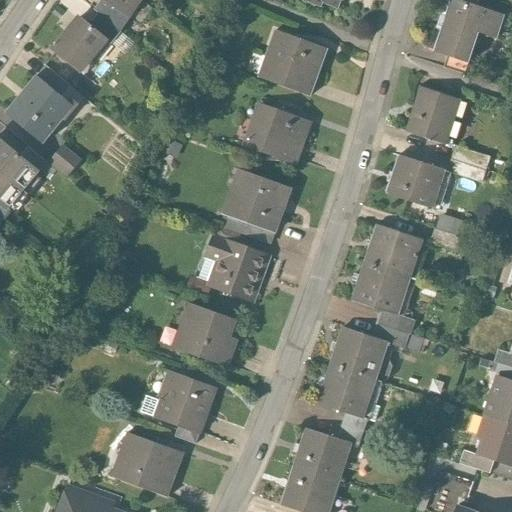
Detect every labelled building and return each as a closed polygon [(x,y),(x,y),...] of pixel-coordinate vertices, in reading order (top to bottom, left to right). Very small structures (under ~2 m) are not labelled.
[(101,0),(131,19),(141,4),(135,0),(101,0)] [(340,0),(295,0),(335,15),(340,0)] [(477,8),(451,0),(450,0),(433,53),(469,64),(479,34),(497,40),(504,17),(477,8)] [(109,41),(78,15),(51,50),(82,74),(109,41)] [(324,49),(276,33),(261,80),(308,96),(324,49)] [(34,79),(5,116),(41,145),(70,107),(34,79)] [(460,102),(420,88),(405,133),(445,147),(460,102)] [(311,123),(256,103),(241,144),(296,164),(311,123)] [(72,145),(55,158),(71,178),(88,164),(72,145)] [(0,208),(30,171),(0,146),(0,208)] [(447,173),(399,157),(399,159),(400,159),(388,194),(387,194),(386,195),(433,211),(434,210),(433,209),(445,174),(446,175),(447,173)] [(289,194),(237,174),(221,215),(274,235),(289,194)] [(422,241),(377,226),(364,264),(410,279),(422,241)] [(270,257),(213,234),(207,249),(221,254),(208,286),(252,304),(270,257)] [(410,279),(364,264),(352,303),(397,318),(410,279)] [(187,306),(172,348),(228,369),(238,341),(230,338),(235,323),(187,306)] [(342,329),(330,366),(376,381),(389,343),(342,329)] [(376,381),(330,366),(317,405),(363,420),(376,381)] [(217,390),(167,371),(151,418),(201,435),(217,390)] [(511,383),(498,379),(487,415),(511,422),(511,383)] [(511,422),(487,415),(475,455),(511,465),(511,422)] [(352,445),(306,430),(294,468),(339,483),(352,445)] [(184,454),(127,433),(110,477),(168,499),(184,454)] [(329,511),(339,483),(294,468),(281,506),(298,511),(329,511)] [(115,502),(67,485),(57,511),(121,511),(113,509),(115,502)]
